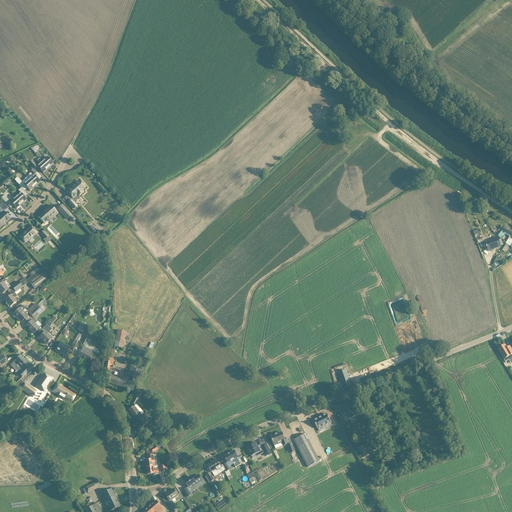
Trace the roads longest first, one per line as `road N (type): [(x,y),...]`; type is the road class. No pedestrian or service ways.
road 1 (unclassified): [(133,491),(161,486),(225,441),(511,327)]
road 2 (track): [(257,0),(394,128),(511,212)]
road 3 (tertiary): [(133,491),(117,405),(26,351),(0,320)]
road 4 (track): [(341,0),(511,145)]
road 5 (track): [(70,147),(135,0)]
